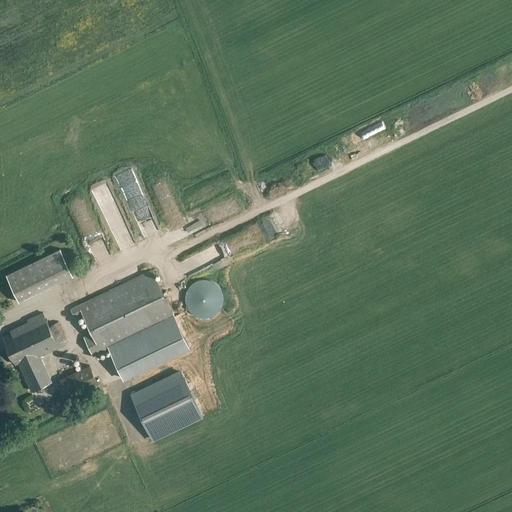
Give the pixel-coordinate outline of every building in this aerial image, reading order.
[(155,201),(169,196),(162,177),(148,183),(155,201)] [(178,207),(164,212),(168,227),(182,223),(178,207)] [(81,232),(91,228),(87,217),(77,221),(81,232)] [(61,249),(7,275),(19,302),(74,276),(61,249)] [(152,270),(128,282),(70,309),(74,317),(82,313),(92,333),(84,337),(93,356),(109,349),(123,379),(190,348),(174,317),(152,270)] [(196,315),(201,317),(206,317),(211,315),(216,312),(220,308),(222,304),(223,298),(222,293),(220,288),(217,284),(212,281),(207,279),(202,279),(196,280),(192,283),(188,287),(186,292),(185,298),(186,303),(188,308),(191,312),(196,315)] [(58,322),(49,325),(43,313),(27,320),(29,322),(10,331),(11,333),(3,338),(15,364),(19,362),(32,390),(51,381),(39,356),(64,343),(68,341),(58,322)] [(69,397),(97,383),(89,365),(60,379),(69,397)] [(181,374),(131,397),(152,440),(202,417),(181,374)] [(37,393),(40,404),(48,401),(44,390),(37,393)]
